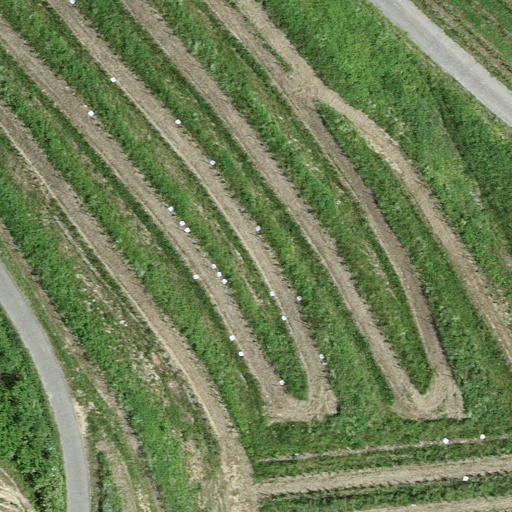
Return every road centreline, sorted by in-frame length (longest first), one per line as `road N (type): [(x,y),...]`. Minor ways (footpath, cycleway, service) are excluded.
road 1 (track): [(0,275),(22,306),(71,425),(78,511)]
road 2 (track): [(511,111),(392,0)]
